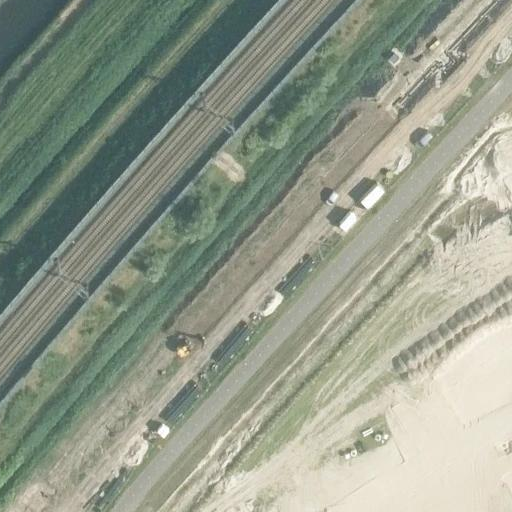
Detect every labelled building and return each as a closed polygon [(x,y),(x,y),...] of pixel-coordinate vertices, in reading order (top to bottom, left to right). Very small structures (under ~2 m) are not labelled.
[(511,75),(497,90),(511,104),(511,75)] [(321,335),(304,344),(321,375),(338,366),(321,335)] [(304,344),(287,353),(304,385),(321,375),(304,344)] [(287,353),(270,363),(287,394),(304,385),(287,353)] [(270,363),(253,372),(270,403),(287,394),(270,363)] [(253,372),(236,381),(253,412),(270,403),(253,372)] [(220,390),(219,390),(236,421),(253,412),(236,381),(220,390)] [(218,387),(202,396),(221,430),(236,421),(219,390),(220,390),(218,387)] [(340,391),(332,396),(338,407),(347,402),(340,391)] [(323,400),(315,405),(321,416),(329,412),(323,400)] [(315,405),(307,409),(313,421),(321,416),(315,405)] [(355,405),(346,409),(352,421),(361,416),(355,405)] [(336,415),(328,419),(334,431),(343,426),(336,415)] [(289,419),(281,423),(287,435),(296,430),(289,419)] [(328,419),(320,424),(326,435),(334,431),(328,419)] [(281,423),(273,428),(279,439),(287,435),(281,423)] [(382,431),(364,441),(381,472),(399,462),(382,431)] [(301,434),(292,439),(299,450),(307,446),(301,434)] [(256,437),(248,442),(254,453),(262,449),(256,437)] [(292,439),(284,443),(290,455),(299,450),(292,439)] [(364,441),(346,451),(363,482),(381,472),(364,441)] [(248,442),(239,446),(246,458),(254,453),(248,442)] [(169,444),(137,461),(148,479),(179,462),(169,444)] [(346,451),(328,461),(345,492),(363,482),(346,451)] [(265,454),(257,458),(263,470),(271,465),(265,454)] [(257,458),(248,463),(255,474),(263,470),(257,458)] [(328,461),(310,471),(327,502),(345,492),(328,461)] [(179,462),(148,479),(157,497),(189,480),(179,462)] [(310,471),(292,480),(309,511),(327,502),(310,471)] [(189,480),(157,497),(165,511),(172,511),(198,498),(189,480)] [(292,480),(274,490),(285,511),(308,511),(309,511),(292,480)] [(120,484),(109,490),(113,498),(125,492),(120,484)] [(285,511),(274,490),(258,499),(265,511),(285,511)] [(125,492),(113,498),(118,506),(129,500),(125,492)] [(206,511),(198,498),(172,511),(206,511)]
